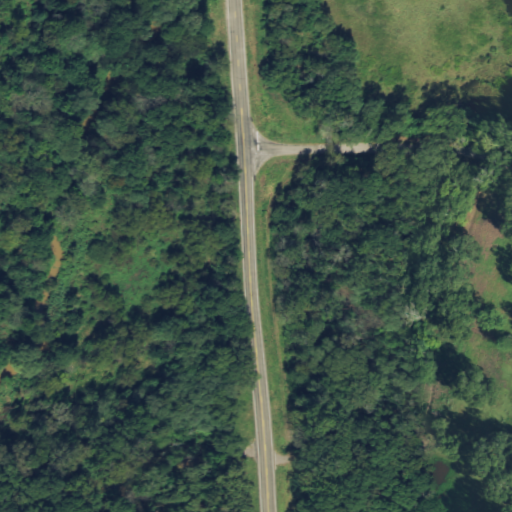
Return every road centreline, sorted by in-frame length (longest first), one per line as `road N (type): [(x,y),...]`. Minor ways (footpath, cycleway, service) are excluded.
road 1 (tertiary): [(271,511),(233,0)]
road 2 (residential): [(511,170),(427,148),(247,152)]
